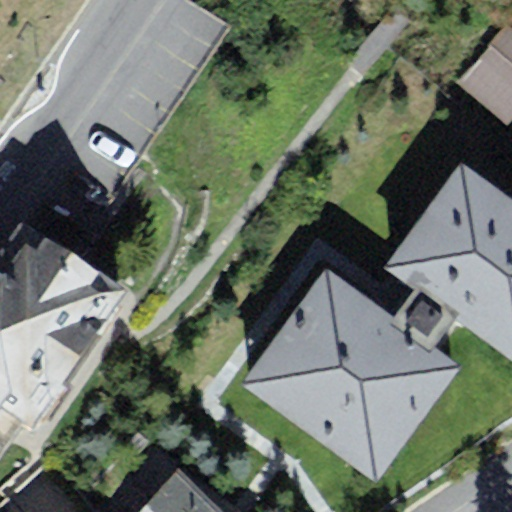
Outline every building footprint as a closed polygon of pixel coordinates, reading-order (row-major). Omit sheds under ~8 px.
[(511,39),(506,35),(467,80),(511,118),(511,39)] [(511,207),(458,171),(391,269),(511,350),(511,207)] [(55,241),(0,311),(0,499),(10,486),(0,478),(0,471),(63,391),(89,411),(141,345),(115,325),(133,302),(55,241)] [(331,269),(243,389),(384,492),(472,372),(331,269)] [(251,511),(191,450),(126,511),(251,511)]
